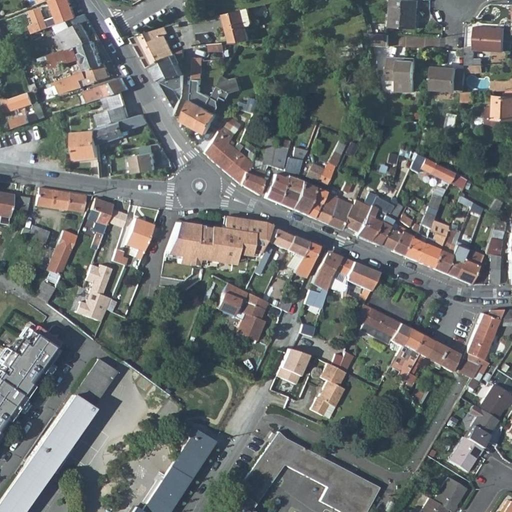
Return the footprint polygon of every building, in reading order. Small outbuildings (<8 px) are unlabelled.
[(52,6),(56,18),(45,22),(29,27),(32,34),(40,31),(49,28),(49,29),(55,27),(77,19),(70,0),(55,0),(48,3),(49,6),(52,6)] [(413,28),(415,7),(418,8),(418,0),(391,0),(389,26),(413,28)] [(42,19),(48,16),(44,4),(38,7),(42,19)] [(251,9),(244,10),(247,26),(253,25),(254,23),(251,9)] [(243,42),(250,41),(247,26),(244,10),(224,15),(231,43),(243,42)] [(55,27),(68,50),(75,48),(95,42),(95,43),(101,42),(97,35),(91,39),(82,24),(90,22),(86,16),(77,19),(55,27)] [(164,36),(166,35),(164,28),(140,35),(154,64),(174,56),(164,36)] [(483,65),(483,61),(474,60),(474,52),(502,53),(504,30),(474,29),(473,49),(465,49),(465,51),(465,52),(465,71),(474,65),(483,65)] [(389,34),(368,32),(371,44),(389,46),(389,34)] [(104,66),(104,65),(95,43),(95,42),(75,48),(77,56),(81,55),(85,64),(67,71),(69,77),(84,72),(91,70),(91,71),(104,66)] [(222,43),(209,45),(209,52),(223,51),(222,43)] [(0,46),(8,70),(14,68),(6,44),(0,46)] [(75,48),(68,50),(47,57),(48,61),(50,65),(78,57),(77,56),(75,48)] [(183,75),(177,62),(184,59),(184,51),(174,56),(154,64),(162,81),(183,75)] [(194,128),(214,93),(200,85),(203,58),(194,57),(194,58),(192,79),(191,93),(190,101),(181,120),(194,128)] [(413,92),(415,59),(388,57),(387,81),(397,81),(397,91),(413,92)] [(90,85),(111,77),(106,64),(104,65),(104,66),(91,71),(91,70),(84,72),(86,78),(89,85),(90,85)] [(483,65),(474,65),(465,71),(464,71),(464,73),(483,72),(483,65)] [(458,71),(458,69),(432,67),(432,90),(457,91),(458,71)] [(222,101),(221,95),(223,91),(226,92),(229,94),(233,87),(244,84),(240,71),(232,74),(226,70),(214,93),(194,128),(205,134),(220,108),(219,107),(222,101)] [(86,78),(84,72),(69,77),(52,84),(53,86),(57,85),(61,93),(83,87),(81,80),(86,78)] [(181,99),(182,92),(183,75),(162,81),(154,83),(172,116),(181,99)] [(100,95),(101,99),(121,92),(128,90),(122,79),(107,84),(88,90),(91,98),(100,95)] [(510,81),(492,82),(492,91),(503,91),(504,91),(510,91),(510,81)] [(40,104),(36,93),(38,92),(37,89),(31,91),(29,92),(34,103),(35,106),(40,104)] [(511,90),(510,91),(504,91),(503,91),(503,96),(495,95),(494,109),(486,108),(485,126),(497,127),(498,118),(511,118),(511,90)] [(2,98),(6,109),(8,112),(17,109),(26,106),(34,103),(29,92),(12,99),(11,98),(2,98)] [(96,115),(100,128),(130,119),(121,92),(101,99),(105,112),(96,115)] [(474,101),(474,92),(464,92),(461,101),(474,101)] [(242,104),(238,103),(236,109),(252,113),(257,102),(245,98),(242,104)] [(26,106),(29,114),(37,112),(35,106),(34,103),(26,106)] [(40,119),(46,117),(41,104),(40,104),(35,106),(37,112),(40,119)] [(17,109),(20,117),(29,114),(26,106),(17,109)] [(13,120),(16,128),(32,122),(29,114),(20,117),(13,120)] [(97,129),(98,144),(125,136),(124,132),(129,131),(131,130),(129,126),(146,121),(143,115),(130,119),(100,128),(97,129)] [(458,117),(452,115),(449,128),(450,129),(455,131),(458,117)] [(225,117),(202,153),(223,171),(237,151),(238,151),(239,149),(241,150),(244,147),(238,143),(237,142),(233,148),(231,146),(232,143),(228,140),(237,126),(225,117)] [(74,136),(75,157),(99,155),(98,144),(97,129),(79,130),(80,134),(74,136)] [(244,147),(246,149),(253,153),(255,148),(241,138),(238,143),(244,147)] [(67,163),(67,139),(59,141),(60,162),(60,163),(67,163)] [(273,142),(266,140),(262,163),(268,165),(273,142)] [(319,142),(316,140),(314,142),(313,142),(308,152),(314,154),(316,155),(320,145),(318,144),(319,142)] [(51,162),(60,162),(59,141),(50,144),(51,160),(51,162)] [(273,142),(268,165),(279,169),(281,163),(282,163),(286,149),(282,148),(283,144),(273,142)] [(41,148),(42,160),(51,160),(50,144),(41,148)] [(322,168),(316,182),(326,186),(340,155),(342,149),(336,146),(333,152),(332,152),(324,169),(322,168)] [(238,151),(237,151),(223,171),(238,184),(250,163),(251,161),(253,153),(246,149),(246,153),(245,157),(238,151)] [(305,152),(293,149),(292,159),(300,160),(305,152)] [(133,154),(135,171),(158,169),(156,152),(133,154)] [(409,169),(417,173),(419,169),(424,172),(425,173),(447,184),(450,178),(453,173),(449,171),(433,163),(415,154),(412,160),(409,169)] [(452,164),(440,157),(437,162),(450,169),(452,164)] [(285,158),(283,171),(297,174),(300,160),(292,159),(285,158)] [(109,177),(108,161),(100,162),(101,177),(102,178),(109,177)] [(250,163),(238,184),(257,195),(260,186),(264,169),(257,167),(258,165),(250,163)] [(310,163),(304,177),(316,182),(322,168),(310,163)] [(286,178),(273,173),(263,197),(263,198),(276,203),(286,178)] [(465,180),(453,173),(450,178),(463,184),(465,180)] [(336,174),(330,186),(340,191),(346,178),(336,174)] [(286,178),(276,203),(290,209),(300,182),(286,177),(286,178)] [(313,188),(300,182),(290,209),(302,214),(313,188)] [(38,188),(35,206),(50,208),(53,190),(38,188)] [(302,214),(311,218),(323,193),(313,188),(302,214)] [(432,196),(440,199),(444,192),(436,188),(432,196)] [(53,190),(50,208),(60,210),(66,210),(69,192),(53,190)] [(66,210),(75,212),(73,219),(80,220),(83,214),(85,195),(69,192),(66,210)] [(0,223),(7,225),(12,195),(0,193),(0,223)] [(325,224),(336,199),(323,193),(311,218),(325,224)] [(373,198),(367,195),(362,204),(354,200),(351,206),(342,225),(355,231),(353,236),(368,242),(382,217),(383,217),(384,213),(370,206),(373,198)] [(456,201),(470,207),(471,203),(461,197),(458,195),(456,201)] [(21,197),(15,196),(13,210),(18,212),(18,211),(21,197)] [(432,196),(427,207),(427,208),(435,212),(440,199),(432,196)] [(21,197),(18,211),(26,212),(27,205),(28,198),(21,197)] [(105,223),(110,208),(111,205),(93,198),(86,219),(93,222),(90,230),(96,232),(91,244),(97,246),(105,223)] [(494,198),(487,212),(490,214),(494,216),(500,202),(494,198)] [(351,206),(336,199),(325,224),(339,230),(342,225),(351,206)] [(394,219),(400,207),(393,203),(391,207),(389,211),(392,213),(390,216),(394,219)] [(481,209),(471,203),(470,207),(467,212),(478,217),(479,214),(481,209)] [(388,214),(389,211),(391,207),(385,204),(382,211),(386,213),(388,214)] [(110,208),(105,223),(121,228),(126,213),(110,208)] [(427,208),(424,213),(427,215),(423,223),(421,222),(420,225),(428,229),(435,212),(427,208)] [(487,212),(481,209),(479,214),(487,219),(490,214),(487,212)] [(411,221),(401,215),(397,220),(407,228),(411,221)] [(223,223),(232,225),(233,217),(224,216),(223,223)] [(192,224),(176,221),(164,253),(178,255),(177,262),(197,265),(198,258),(211,260),(211,257),(233,260),(235,253),(249,255),(249,251),(258,252),(270,227),(260,222),(238,218),(233,217),(232,225),(223,223),(222,228),(209,226),(209,228),(191,225),(192,224)] [(389,225),(391,221),(383,217),(382,217),(368,242),(373,244),(377,245),(378,244),(391,250),(390,251),(414,261),(424,238),(415,233),(413,239),(412,238),(411,241),(405,237),(407,232),(394,224),(392,227),(389,225)] [(133,256),(139,258),(147,236),(151,226),(152,225),(133,218),(123,244),(135,249),(133,256)] [(501,231),(504,222),(496,220),(493,219),(490,228),(501,232),(501,231)] [(33,240),(41,243),(43,245),(48,233),(31,226),(29,232),(27,238),(33,240)] [(151,226),(147,236),(154,238),(158,229),(151,226)] [(424,238),(414,261),(430,268),(445,229),(439,226),(432,240),(427,238),(429,234),(426,233),(424,238)] [(275,228),(269,242),(285,250),(292,236),(275,228)] [(501,232),(490,228),(490,229),(488,237),(499,240),(501,232)] [(29,232),(20,229),(18,234),(22,236),(27,238),(29,232)] [(445,229),(430,268),(442,272),(452,249),(447,247),(453,233),(445,229)] [(55,285),(59,278),(76,236),(62,231),(45,270),(50,272),(44,284),(42,282),(34,296),(46,302),(55,285)] [(286,264),(294,268),(306,242),(292,236),(285,250),(291,253),(286,264)] [(498,246),(499,240),(488,237),(486,244),(498,246)] [(452,249),(442,272),(453,277),(466,249),(469,240),(466,238),(462,246),(458,244),(455,249),(453,247),(452,249)] [(33,240),(31,247),(39,250),(41,243),(33,240)] [(305,276),(309,264),(312,258),(317,247),(306,242),(294,268),(293,271),(305,276)] [(485,249),(498,252),(498,246),(486,244),(485,249)] [(112,254),(109,260),(122,264),(124,258),(118,255),(120,248),(115,246),(112,254)] [(265,247),(256,267),(260,268),(261,269),(270,250),(265,247)] [(453,277),(468,284),(481,255),(466,249),(453,277)] [(488,256),(497,257),(498,252),(485,249),(484,255),(488,256)] [(326,286),(345,296),(345,278),(352,261),(326,250),(316,269),(329,275),(327,282),(326,286)] [(496,286),(497,257),(488,256),(487,287),(496,286)] [(362,301),(377,272),(352,261),(345,278),(345,296),(349,298),(350,296),(353,290),(348,288),(350,283),(362,289),(358,299),(362,301)] [(111,268),(98,264),(97,267),(90,264),(84,280),(92,283),(85,302),(79,300),(74,313),(100,323),(109,297),(101,295),(111,268)] [(255,266),(250,275),(255,277),(260,268),(256,267),(255,266)] [(310,283),(325,290),(326,286),(327,282),(329,275),(316,269),(310,283)] [(225,283),(221,291),(241,301),(245,293),(225,283)] [(239,319),(234,332),(247,337),(254,340),(263,321),(257,318),(264,302),(261,301),(245,293),(241,301),(221,291),(213,307),(239,319)] [(276,308),(285,313),(290,303),(280,298),(276,308)] [(310,310),(301,307),(294,331),(305,335),(311,319),(307,318),(310,310)] [(373,330),(390,339),(389,341),(399,346),(409,329),(371,308),(362,325),(373,330)] [(487,316),(480,313),(465,353),(480,358),(499,326),(504,328),(511,326),(511,311),(488,312),(487,316)] [(351,321),(355,314),(350,312),(347,319),(351,321)] [(0,424),(3,420),(6,422),(30,387),(27,385),(35,372),(39,374),(50,358),(48,357),(58,343),(33,326),(29,334),(25,332),(18,343),(15,341),(7,352),(5,351),(0,358),(0,367),(0,368),(0,367),(0,424)] [(417,354),(412,350),(420,335),(409,329),(399,346),(400,347),(401,344),(410,350),(405,359),(412,363),(417,354)] [(373,330),(372,333),(388,342),(389,341),(390,339),(373,330)] [(399,388),(408,393),(416,378),(411,375),(422,356),(429,360),(427,364),(437,369),(439,365),(450,371),(457,355),(420,335),(412,350),(417,354),(412,363),(399,388)] [(286,346),(277,377),(299,383),(308,353),(286,346)] [(343,351),(337,368),(343,372),(352,355),(343,351)] [(463,360),(477,364),(468,378),(475,382),(487,362),(480,358),(465,353),(463,360)] [(113,372),(96,360),(71,396),(88,408),(113,372)] [(468,378),(477,364),(463,360),(457,376),(463,378),(461,382),(465,384),(468,378)] [(341,371),(324,362),(318,374),(324,378),(315,394),(314,394),(307,407),(319,413),(325,403),(330,405),(340,387),(334,383),(341,371)] [(475,382),(468,378),(465,384),(464,386),(470,390),(475,382)] [(508,391),(489,379),(472,407),(474,408),(492,418),(498,408),(495,407),(502,396),(504,398),(508,391)] [(449,401),(454,392),(435,381),(430,390),(437,394),(449,401)] [(429,389),(428,390),(420,385),(415,394),(410,401),(426,411),(437,394),(430,390),(429,389)] [(0,511),(19,511),(48,470),(54,475),(63,462),(57,458),(56,457),(89,409),(88,408),(71,396),(70,395),(0,497),(0,511)] [(325,403),(319,413),(325,416),(330,405),(325,403)] [(460,437),(477,447),(485,433),(483,432),(487,424),(489,426),(493,419),(492,418),(474,408),(472,407),(467,403),(462,411),(470,415),(458,435),(460,437)] [(449,427),(453,420),(448,416),(444,424),(449,427)] [(166,511),(211,441),(190,427),(182,439),(185,441),(140,511),(133,505),(128,511),(166,511)] [(230,503),(224,511),(246,511),(251,504),(253,505),(281,466),(326,487),(319,501),(340,511),(365,511),(378,487),(284,439),(276,433),(236,489),(232,487),(230,489),(234,491),(227,501),(230,503)] [(443,466),(462,478),(471,464),(468,462),(473,453),(476,455),(480,448),(477,447),(460,437),(443,466)] [(72,449),(66,445),(57,458),(63,462),(72,449)] [(461,487),(444,476),(430,500),(445,509),(449,511),(453,506),(449,503),(455,493),(457,494),(461,487)] [(415,511),(416,511),(425,498),(420,494),(411,509),(415,511)] [(443,511),(445,509),(430,500),(425,498),(416,511),(443,511)] [(227,501),(219,511),(224,511),(230,503),(227,501)] [(511,511),(511,504),(507,501),(499,511),(511,511)]
